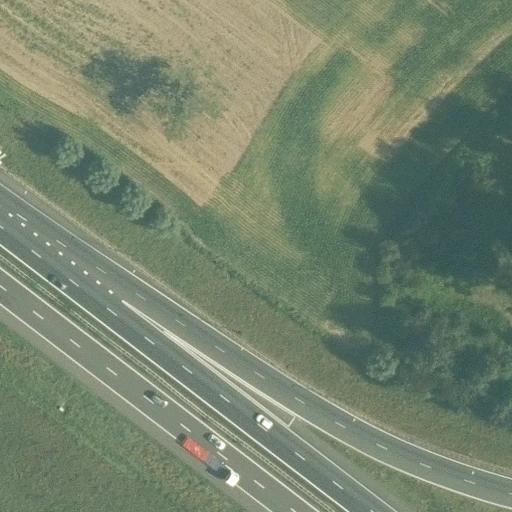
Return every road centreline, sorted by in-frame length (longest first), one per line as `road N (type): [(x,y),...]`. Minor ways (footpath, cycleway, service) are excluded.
road 1 (motorway): [(511,495),(363,438),(109,312)]
road 2 (motorway): [(0,287),(293,511)]
road 3 (motorway): [(370,511),(109,312)]
road 4 (motorway): [(109,312),(0,228)]
